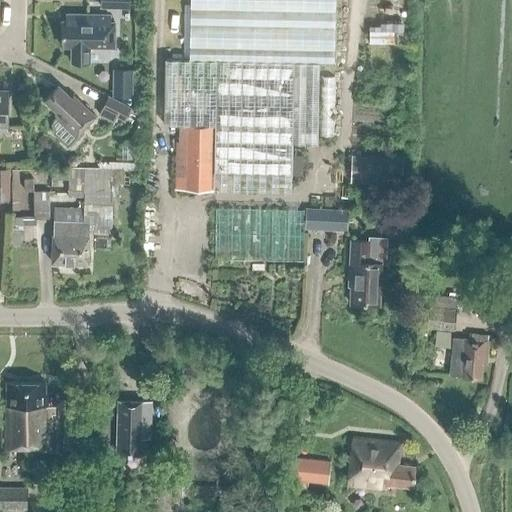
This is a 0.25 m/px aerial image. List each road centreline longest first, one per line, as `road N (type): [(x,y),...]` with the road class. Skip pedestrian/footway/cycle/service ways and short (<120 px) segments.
road 1 (tertiary): [(468,511),(441,446),(416,417),(368,386),(192,318),(0,318)]
road 2 (unknown): [(311,364),(319,204),(204,208),(177,229),(158,262),(150,313)]
